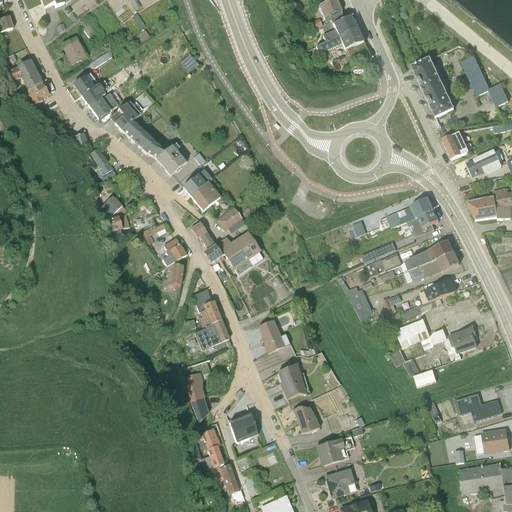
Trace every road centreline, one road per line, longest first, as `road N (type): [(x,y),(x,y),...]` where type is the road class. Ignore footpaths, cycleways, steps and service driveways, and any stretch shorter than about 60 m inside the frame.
road 1 (residential): [(12,0),(67,111),(124,155),(153,192)]
road 2 (residential): [(241,358),(220,419),(252,511)]
road 3 (track): [(0,169),(26,219),(28,263),(0,316)]
road 4 (secondary): [(511,329),(444,196)]
